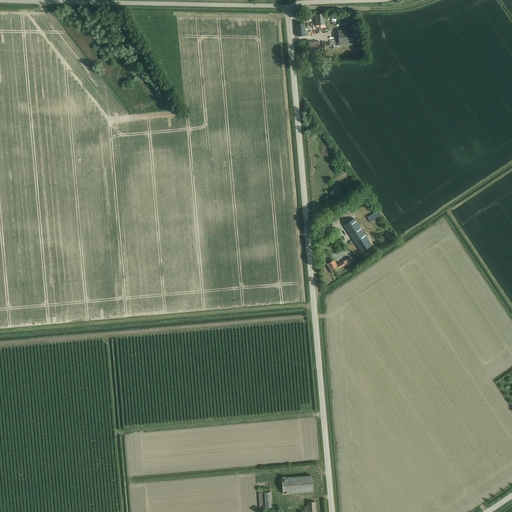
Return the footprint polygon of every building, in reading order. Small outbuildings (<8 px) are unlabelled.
[(321,28),(325,27),(324,14),(315,14),(316,27),(319,27),(319,25),(320,25),(321,28)] [(304,24),(296,24),(297,36),(308,35),(307,31),(305,31),(304,24)] [(339,46),(354,44),(353,30),(338,31),(339,46)] [(377,211),(367,218),(370,223),(381,216),(377,211)] [(354,219),(344,225),(362,252),(368,248),(372,245),(368,240),(360,227),(354,219)] [(346,267),(353,262),(351,258),(343,262),(343,261),(337,265),(334,260),(327,264),(332,273),(345,266),(346,267)] [(293,493),(313,491),(312,476),(292,477),(282,478),(283,494),(293,493)] [(260,508),(272,507),(271,492),(259,493),(260,508)] [(311,511),(316,511),(315,502),(308,502),(308,506),(307,506),(307,511),(302,511),(311,511)]
